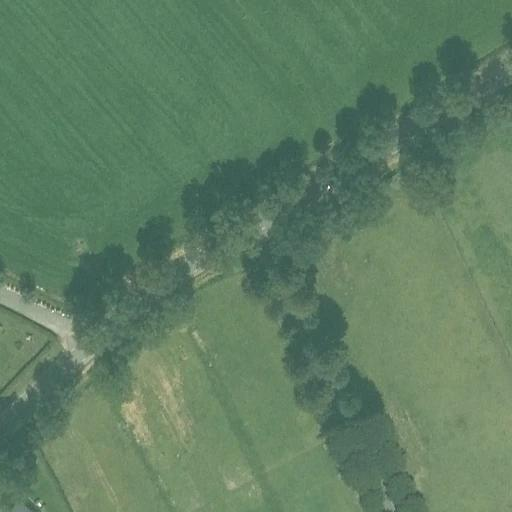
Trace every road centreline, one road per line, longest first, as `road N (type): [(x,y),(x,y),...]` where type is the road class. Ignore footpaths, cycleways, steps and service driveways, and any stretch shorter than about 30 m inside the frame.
road 1 (tertiary): [(0,433),(157,289),(511,72)]
road 2 (unknown): [(253,226),(389,511)]
